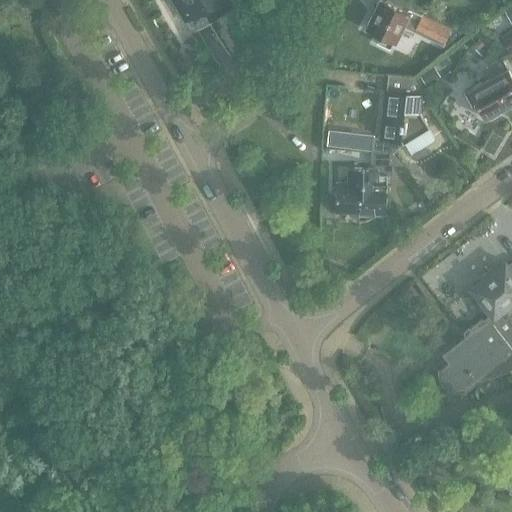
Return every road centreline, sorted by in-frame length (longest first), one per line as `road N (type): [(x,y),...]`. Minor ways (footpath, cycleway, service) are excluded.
road 1 (unclassified): [(295,343),(511,180)]
road 2 (unclassified): [(191,144),(295,343)]
road 3 (unclassified): [(191,144),(252,111),(286,0)]
road 4 (unclassified): [(108,0),(191,144)]
